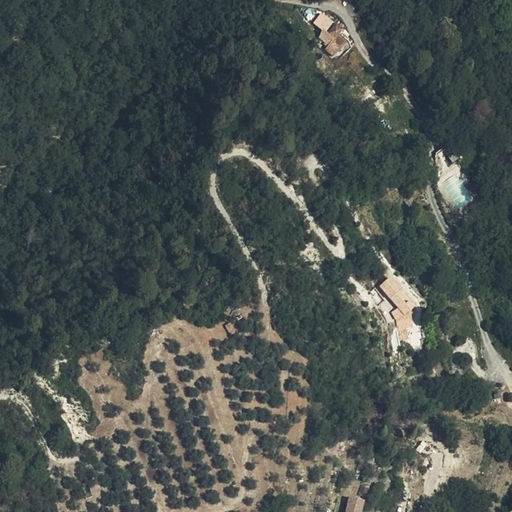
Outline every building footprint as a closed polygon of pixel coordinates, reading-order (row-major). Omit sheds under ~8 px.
[(312,33),(318,38),(325,30),(319,24),(312,33)] [(325,30),(318,38),(330,48),(338,40),(325,30)] [(463,171),(446,179),(459,207),(475,200),(463,171)] [(415,312),(389,284),(380,291),(401,313),(407,319),(411,316),(415,312)] [(404,334),(414,328),(411,316),(407,319),(401,313),(396,318),(400,323),(404,334)] [(229,335),(236,332),(231,322),(224,325),(229,335)] [(368,486),(361,484),(358,493),(365,495),(368,486)] [(347,511),(359,511),(361,505),(350,502),(347,511)]
